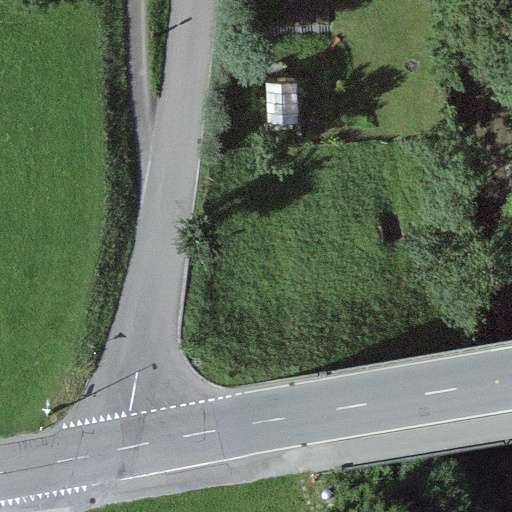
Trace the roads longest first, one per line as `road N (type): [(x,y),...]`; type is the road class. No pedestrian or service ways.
road 1 (tertiary): [(138,445),(131,411),(183,128),(196,0)]
road 2 (tertiary): [(511,381),(138,445)]
road 3 (tertiary): [(138,445),(0,473)]
